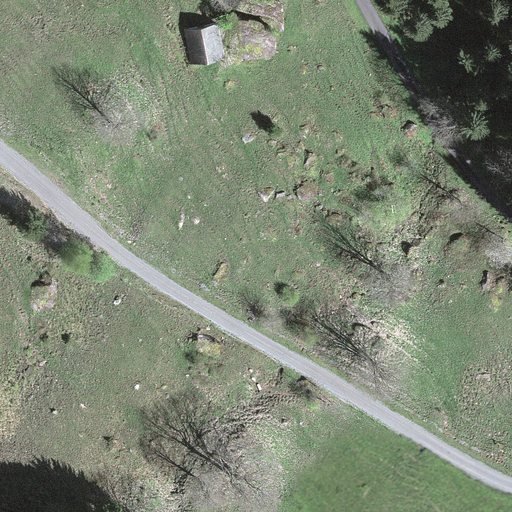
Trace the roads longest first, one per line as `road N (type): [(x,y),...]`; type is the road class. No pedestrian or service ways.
road 1 (track): [(511,487),(127,261),(0,153)]
road 2 (unclassified): [(511,217),(457,154),(364,0)]
